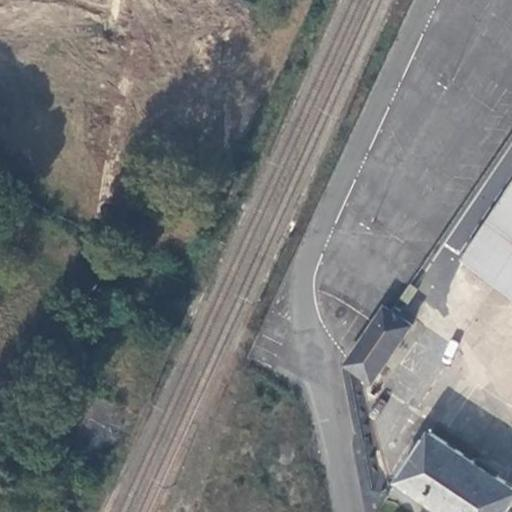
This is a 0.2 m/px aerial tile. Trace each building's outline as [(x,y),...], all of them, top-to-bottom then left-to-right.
[(0,77),(27,44),(7,28),(0,37),(0,77)] [(39,60),(13,103),(30,113),(21,127),(43,140),(78,83),(39,60)] [(116,107),(96,153),(113,161),(107,176),(130,187),(158,126),(116,107)] [(511,187),(464,258),(511,289),(511,187)] [(412,325),(393,312),(385,307),(345,364),(370,381),(372,382),(412,325)] [(372,401),(381,389),(372,382),(370,381),(361,393),(372,401)] [(505,511),(511,503),(511,487),(431,433),(398,483),(441,511),(505,511)] [(281,511),(234,490),(225,508),(232,511),(281,511)]
